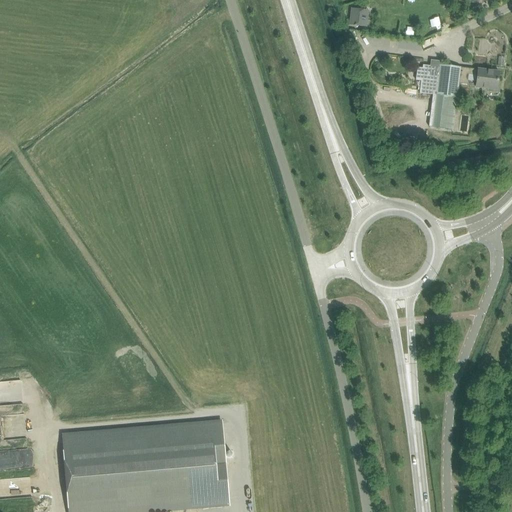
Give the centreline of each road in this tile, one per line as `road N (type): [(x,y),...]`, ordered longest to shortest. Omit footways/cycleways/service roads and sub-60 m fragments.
road 1 (unclassified): [(448,511),(452,387),(498,270),(491,227)]
road 2 (unclassified): [(311,260),(230,0)]
road 3 (unclassified): [(366,511),(316,280)]
road 4 (secondary): [(316,87),(357,220)]
road 5 (secondary): [(423,511),(407,374)]
road 6 (secondary): [(383,204),(354,168),(316,87)]
